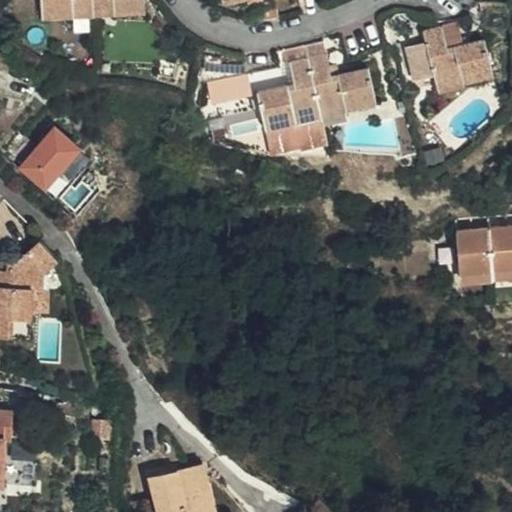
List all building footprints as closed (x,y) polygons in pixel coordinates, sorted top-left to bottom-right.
[(90,8),(89,0),(33,0),(34,22),(68,20),(67,10),(90,8)] [(89,0),(90,8),(113,7),(113,18),(143,16),(142,0),(89,0)] [(113,7),(90,8),(91,18),(113,18),(113,7)] [(67,10),(68,20),(91,18),(90,8),(67,10)] [(422,23),(427,43),(432,61),(436,77),(462,71),(463,75),(493,67),(483,31),(447,39),(442,19),(422,23)] [(432,61),(427,43),(412,47),(417,65),(432,61)] [(326,48),(308,52),(321,101),(339,97),(340,106),(378,96),(369,60),(331,68),(326,48)] [(321,101),(308,52),(290,56),(295,79),(260,87),(275,153),(309,145),(310,147),(329,143),(322,111),(321,101)] [(464,78),(463,75),(462,71),(436,77),(438,84),(464,78)] [(250,73),(210,76),(212,100),(252,96),(250,73)] [(339,97),(321,101),(322,111),(340,106),(339,97)] [(79,149),(53,128),(35,149),(28,143),(12,162),(44,190),(79,149)] [(419,238),(451,243),(483,247),(483,243),(511,246),(511,212),(503,211),(503,207),(421,195),(415,238),(419,238)] [(450,250),(451,243),(419,238),(418,245),(450,250)] [(17,264),(10,264),(10,273),(0,272),(0,340),(29,342),(32,290),(41,290),(42,274),(59,256),(41,240),(17,264)] [(483,247),(451,243),(450,250),(482,254),(483,249),(483,247)] [(511,246),(483,243),(483,247),(483,249),(511,253),(511,246)] [(0,272),(10,273),(10,264),(0,262),(0,272)] [(14,486),(39,483),(35,444),(10,446),(14,486)] [(152,511),(204,511),(200,491),(205,489),(200,468),(145,481),(152,511)] [(331,511),(322,502),(312,511),(331,511)]
